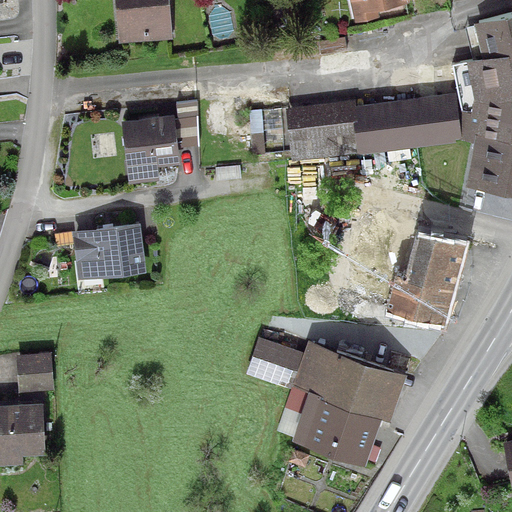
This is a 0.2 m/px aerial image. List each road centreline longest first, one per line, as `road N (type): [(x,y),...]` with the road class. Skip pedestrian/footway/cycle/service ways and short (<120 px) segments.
road 1 (unknown): [(47,94),(331,61),(502,0)]
road 2 (residential): [(0,276),(47,94),(41,0)]
road 3 (secondary): [(389,511),(511,307)]
